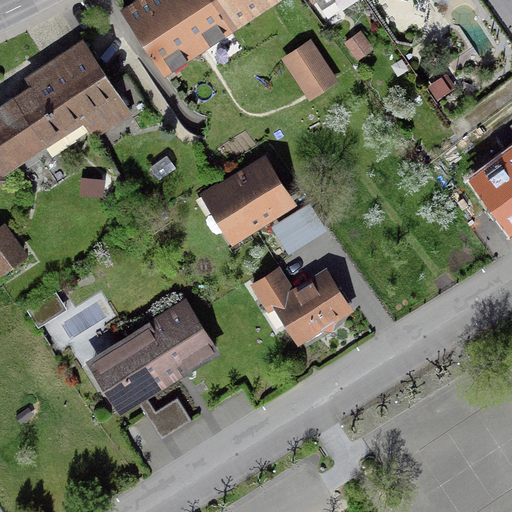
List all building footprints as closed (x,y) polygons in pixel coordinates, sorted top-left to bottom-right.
[(157,0),(129,19),(122,8),(120,10),(157,66),(185,48),(189,54),(200,47),(196,41),(257,0),(157,0)] [(443,37),(426,49),(434,62),(451,50),(443,37)] [(314,47),(290,62),(315,102),(339,87),(314,47)] [(0,110),(0,169),(78,119),(91,136),(127,112),(88,53),(0,110)] [(511,124),(495,137),(507,153),(501,158),(500,157),(471,179),(507,229),(511,224),(511,124)] [(273,162),(209,203),(236,245),(300,205),(273,162)] [(0,274),(26,257),(4,224),(0,226),(0,274)] [(332,317),(345,309),(323,275),(292,295),(276,269),(251,285),(266,311),(275,306),(283,319),(289,320),(288,326),(296,340),(314,329),(314,330),(319,327),(327,329),(329,320),(333,318),(332,317)] [(72,313),(64,297),(33,316),(42,331),(72,313)] [(91,362),(121,409),(212,352),(183,304),(91,362)] [(190,421),(175,398),(153,411),(168,435),(190,421)]
